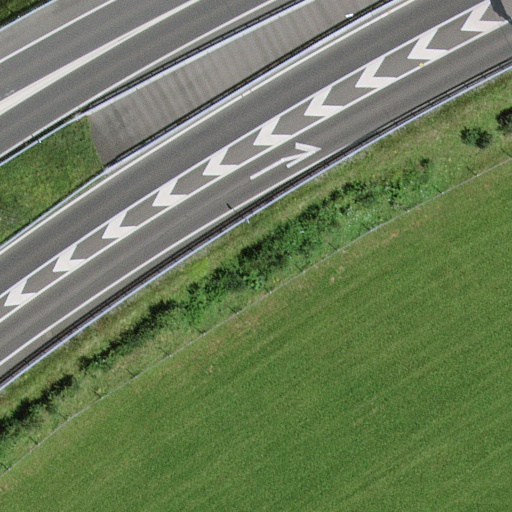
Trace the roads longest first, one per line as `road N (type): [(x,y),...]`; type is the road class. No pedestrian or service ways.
road 1 (motorway): [(0,342),(259,177),(511,40)]
road 2 (motorway): [(0,274),(295,83),(449,0)]
road 3 (motorway): [(233,0),(0,137)]
road 4 (motorway): [(153,0),(0,81)]
